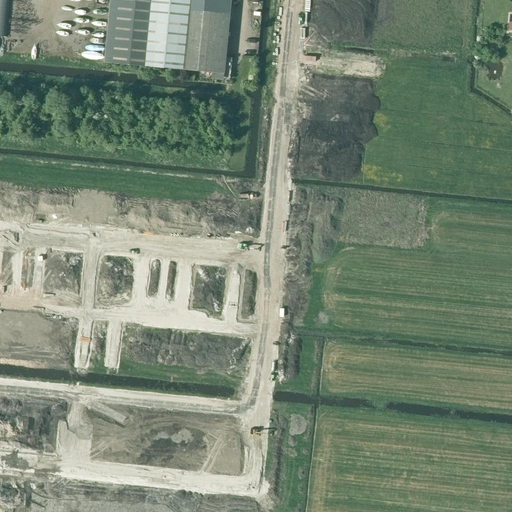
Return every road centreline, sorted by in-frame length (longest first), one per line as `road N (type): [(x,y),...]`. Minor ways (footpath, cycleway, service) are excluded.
road 1 (residential): [(276,255),(253,488),(0,462)]
road 2 (residential): [(276,255),(0,227)]
road 3 (residential): [(300,0),(276,255)]
